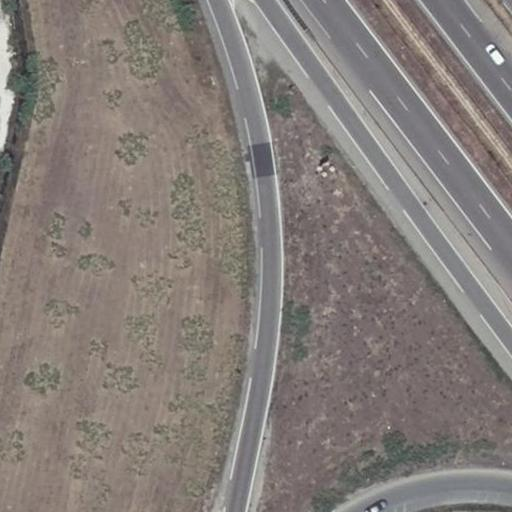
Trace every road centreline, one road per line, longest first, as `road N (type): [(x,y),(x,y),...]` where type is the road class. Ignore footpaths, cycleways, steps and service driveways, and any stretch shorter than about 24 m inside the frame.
road 1 (trunk): [(217,0),(258,119),(271,245),(271,303),(234,511)]
road 2 (motorway): [(265,0),(511,336)]
road 3 (motorway): [(325,0),(511,245)]
road 4 (trunk): [(366,511),(422,489),(511,488)]
